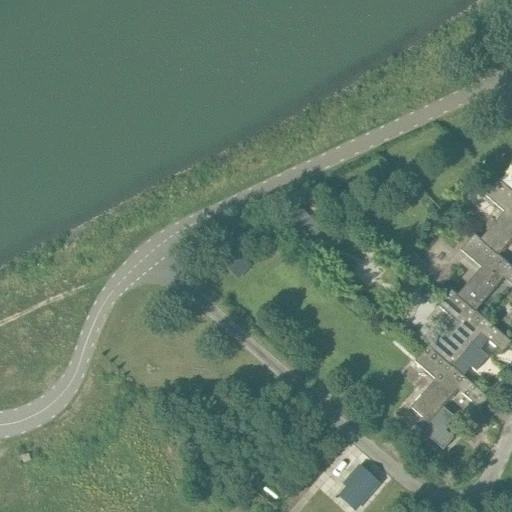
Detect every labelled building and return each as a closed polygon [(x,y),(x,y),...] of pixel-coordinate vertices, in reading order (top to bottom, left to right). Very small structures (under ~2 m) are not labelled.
[(505,213),(481,241),(498,256),(511,239),(511,192),(497,179),(483,195),(505,213)] [(511,267),(498,256),(481,241),(474,235),(460,251),(482,269),(458,297),(475,312),(504,279),(511,286),(511,267)] [(407,262),(418,271),(425,263),(414,254),(407,262)] [(427,286),(419,296),(429,304),(437,295),(427,286)] [(452,319),(428,346),(452,368),(481,335),(502,354),(511,343),(475,312),(458,297),(451,290),(437,306),(452,319)] [(436,381),(412,409),(422,418),(415,426),(443,450),(453,438),(445,432),(449,427),(447,425),(454,418),(443,408),(458,391),(479,409),(489,399),(452,368),(428,346),(414,362),(436,381)] [(395,436),(390,443),(396,448),(402,442),(395,436)] [(345,492),(336,501),(349,511),(357,511),(379,488),(358,469),(341,488),(345,492)]
